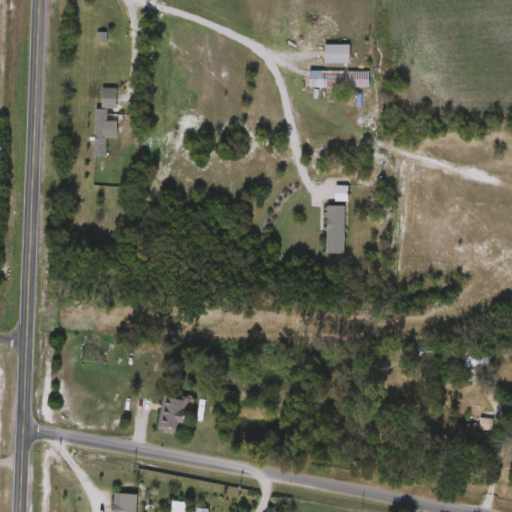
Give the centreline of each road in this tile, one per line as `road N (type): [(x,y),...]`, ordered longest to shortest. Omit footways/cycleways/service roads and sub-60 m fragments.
road 1 (tertiary): [(35,0),(16,511)]
road 2 (residential): [(20,424),(479,511)]
